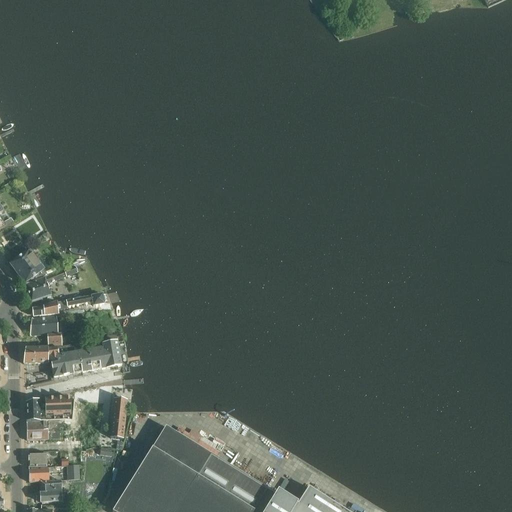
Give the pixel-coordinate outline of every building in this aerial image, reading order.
[(9,266),(24,285),(43,271),(28,251),(9,266)] [(48,277),(24,286),(31,303),(42,299),(42,298),(50,295),(47,285),(77,273),(73,267),(48,277)] [(24,285),(24,286),(48,277),(43,271),(24,285)] [(37,315),(39,317),(58,315),(58,310),(67,308),(92,303),(93,307),(104,305),(102,295),(57,304),(57,302),(44,307),(44,308),(33,310),(33,316),(37,315)] [(30,338),(31,338),(47,336),(48,346),(62,345),(61,334),(58,335),(56,317),(32,320),(33,320),(32,320),(30,338)] [(80,341),(81,346),(103,345),(103,344),(105,343),(103,335),(93,337),(94,340),(80,341)] [(26,349),(24,365),(48,364),(48,358),(50,358),(53,379),(54,378),(58,378),(59,378),(59,377),(63,377),(64,377),(67,376),(68,376),(72,375),(73,375),(77,374),(77,375),(78,374),(81,374),(82,374),(82,373),(86,373),(87,373),(91,372),(92,372),(95,371),(96,371),(100,370),(101,370),(106,369),(107,369),(120,367),(121,367),(121,366),(120,359),(120,358),(119,354),(119,353),(118,349),(118,348),(117,343),(103,345),(81,346),(68,346),(48,350),(47,348),(26,349)] [(68,399),(61,399),(62,421),(64,421),(64,422),(72,421),(74,402),(74,401),(74,398),(68,399)] [(51,399),(44,400),(45,404),(45,422),(48,422),(54,422),(53,399),(51,399)] [(60,399),(53,399),(54,422),(62,421),(61,399),(60,399)] [(127,401),(114,400),(110,439),(123,440),(127,401)] [(30,403),(26,404),(26,408),(26,412),(39,412),(39,404),(39,401),(36,401),(33,402),(30,403)] [(39,412),(26,412),(26,413),(26,416),(26,418),(26,422),(27,423),(39,422),(39,412)] [(28,441),(28,442),(54,441),(60,440),(60,435),(60,429),(58,429),(58,422),(26,423),(27,440),(28,441)] [(165,427),(112,511),(345,511),(308,488),(298,505),(277,492),(275,496),(210,455),(165,427)] [(28,455),(28,469),(47,468),(46,454),(28,455)] [(79,466),(67,467),(67,475),(61,475),(62,482),(80,481),(79,466)] [(29,483),(49,482),(48,473),(53,473),(52,469),(45,469),(28,470),(29,477),(28,479),(28,481),(29,483)] [(49,482),(41,483),(42,494),(40,494),(41,504),(62,502),(67,501),(66,493),(64,493),(64,488),(61,488),(61,482),(49,482)]
